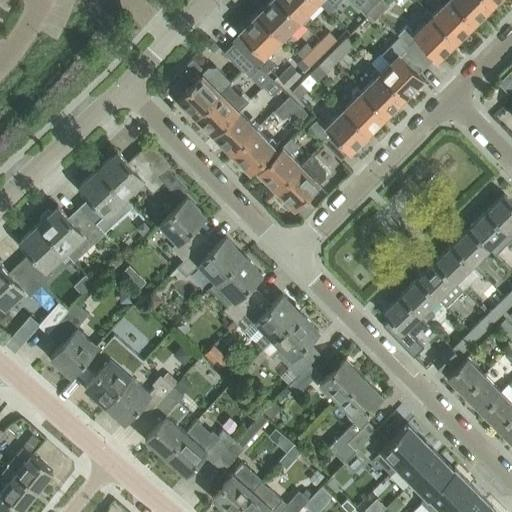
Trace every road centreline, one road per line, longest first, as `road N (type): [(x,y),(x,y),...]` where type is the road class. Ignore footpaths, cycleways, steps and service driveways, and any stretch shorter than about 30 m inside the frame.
road 1 (residential): [(293,251),(511,477)]
road 2 (residential): [(293,251),(126,86)]
road 3 (residential): [(452,98),(293,251)]
road 4 (residential): [(0,203),(126,86)]
road 5 (residential): [(107,463),(0,369)]
